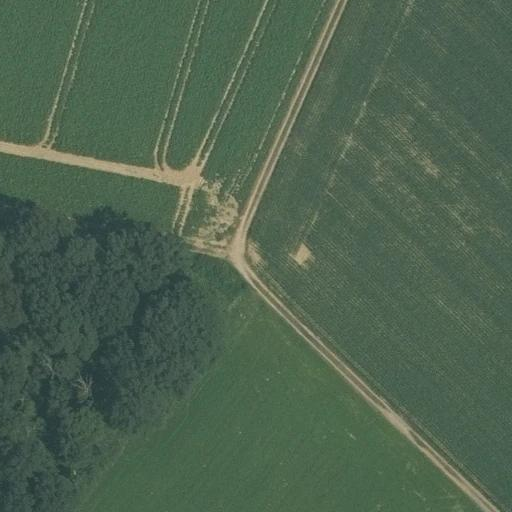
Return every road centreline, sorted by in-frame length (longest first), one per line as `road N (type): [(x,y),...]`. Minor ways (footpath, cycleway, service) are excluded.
road 1 (track): [(487,511),(232,258)]
road 2 (track): [(232,258),(343,0)]
road 3 (track): [(0,215),(232,258)]
